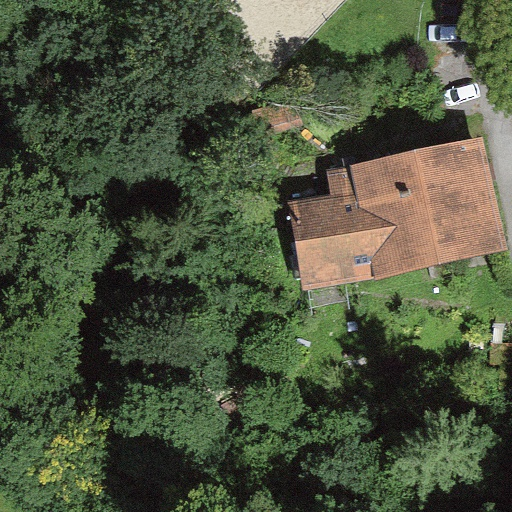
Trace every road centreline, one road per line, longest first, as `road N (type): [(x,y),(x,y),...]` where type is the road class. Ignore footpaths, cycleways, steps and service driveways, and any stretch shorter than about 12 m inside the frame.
road 1 (track): [(339,511),(469,484),(511,383)]
road 2 (residential): [(498,0),(496,58),(511,193)]
